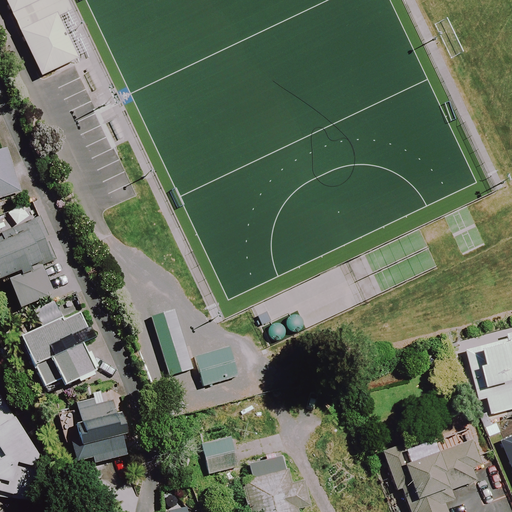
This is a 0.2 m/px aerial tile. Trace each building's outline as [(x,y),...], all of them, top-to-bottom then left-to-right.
[(100,60),(69,0),(12,0),(54,83),(100,60)] [(0,199),(15,194),(0,155),(0,199)] [(54,260),(35,220),(0,236),(0,281),(3,280),(17,311),(51,295),(38,267),(54,260)] [(176,380),(201,371),(182,313),(157,322),(176,380)] [(60,324),(58,319),(16,337),(28,367),(38,390),(60,381),(64,389),(96,375),(82,344),(93,339),(88,328),(84,329),(78,316),(60,324)] [(474,403),(482,401),(486,418),(511,410),(511,333),(459,348),(474,403)] [(232,344),(200,356),(211,386),(243,374),(232,344)] [(69,415),(71,421),(56,426),(62,446),(77,442),(85,467),(124,454),(107,403),(95,407),(91,396),(70,403),(73,414),(69,415)] [(190,416),(194,430),(215,423),(210,409),(190,416)] [(22,424),(6,422),(2,452),(0,452),(0,494),(38,501),(44,464),(22,424)] [(494,422),(479,427),(484,442),(499,436),(494,422)] [(375,450),(379,460),(391,492),(395,491),(403,511),(442,511),(441,506),(452,501),(449,492),(473,482),(468,470),(476,467),(467,443),(454,447),(448,432),(415,446),(405,450),(400,452),(396,442),(375,450)] [(511,436),(496,442),(511,485),(511,436)] [(232,470),(226,440),(197,446),(204,476),(232,470)] [(262,449),(239,455),(243,474),(235,476),(243,511),(293,511),(293,510),(302,508),(299,495),(290,497),(279,453),(264,457),(262,449)]
